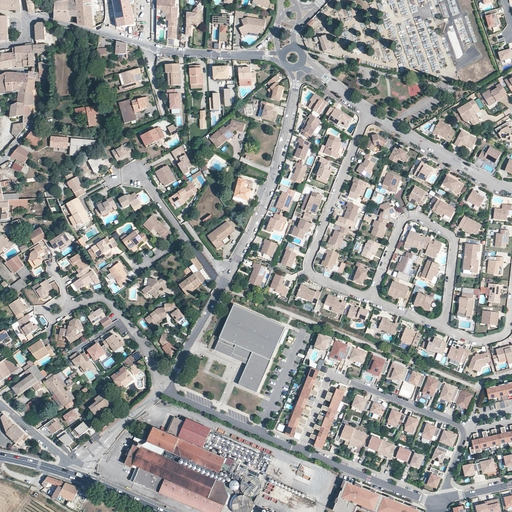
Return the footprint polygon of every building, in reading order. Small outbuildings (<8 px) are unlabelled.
[(0,0),(0,10),(3,11),(10,11),(16,10),(16,12),(21,12),(20,0),(0,0)] [(35,14),(34,0),(26,0),(29,13),(35,14)] [(74,0),(55,3),(54,19),(72,23),(78,24),(76,0),(74,0)] [(76,0),(78,24),(93,29),(90,0),(76,0)] [(112,0),(116,28),(123,27),(129,26),(134,25),(129,0),(112,0)] [(175,0),(157,0),(156,9),(160,9),(165,16),(165,19),(168,21),(167,39),(174,39),(177,10),(175,7),(175,0)] [(188,13),(186,35),(191,36),(192,25),(196,25),(198,27),(201,24),(202,13),(198,7),(194,11),(194,13),(188,13)] [(495,9),(484,13),(488,28),(499,25),(497,18),(495,18),(494,16),(496,16),(495,13),(497,13),(495,9)] [(222,17),(213,17),(213,24),(220,25),(220,41),(227,41),(228,26),(226,26),(226,23),(229,23),(229,15),(222,14),(222,17)] [(8,17),(0,16),(0,41),(8,42),(8,17)] [(248,17),(242,20),(244,23),(246,23),(247,25),(240,27),(243,34),(250,32),(250,29),(254,29),(254,31),(260,32),(260,31),(263,31),(264,28),(265,28),(266,20),(248,17)] [(44,23),(38,23),(35,26),(36,41),(45,41),(44,23)] [(342,37),(348,39),(350,33),(344,31),(342,37)] [(326,36),(319,38),(324,51),(331,49),(326,36)] [(108,49),(97,49),(96,56),(117,55),(126,54),(127,52),(128,44),(117,42),(116,51),(108,51),(108,49)] [(16,48),(15,48),(16,60),(23,60),(23,54),(34,54),(34,45),(33,46),(33,45),(33,44),(32,44),(31,44),(25,45),(26,46),(16,48)] [(47,45),(37,45),(38,53),(38,56),(41,56),(42,59),(42,62),(39,63),(39,69),(49,68),(48,54),(47,49),(47,45)] [(6,50),(0,51),(1,62),(12,60),(14,60),(16,60),(15,48),(13,48),(13,53),(6,54),(6,50)] [(511,48),(498,53),(502,61),(511,58),(511,48)] [(23,54),(23,60),(23,61),(23,67),(29,67),(32,67),(34,66),(34,54),(23,54)] [(1,62),(0,62),(0,69),(3,69),(12,67),(12,63),(12,62),(12,60),(1,62)] [(14,60),(12,60),(12,62),(12,63),(12,67),(16,66),(17,68),(23,67),(23,61),(23,60),(16,60),(14,60)] [(180,84),(179,64),(165,65),(166,73),(171,72),(172,85),(180,84)] [(228,66),(213,67),(214,78),(224,77),(225,78),(229,78),(228,66)] [(50,83),(49,68),(39,69),(40,73),(35,72),(35,81),(40,82),(41,79),(47,79),(47,83),(50,83)] [(139,73),(138,68),(121,73),(125,85),(117,88),(119,92),(133,88),(132,86),(139,84),(136,74),(139,73)] [(202,68),(190,69),(191,87),(204,87),(202,68)] [(251,68),(239,69),(240,86),(247,86),(247,80),(250,80),(252,82),(256,82),(255,73),(251,73),(251,68)] [(29,73),(28,74),(24,115),(30,114),(30,112),(30,110),(29,109),(28,106),(35,105),(34,94),(35,81),(35,72),(33,73),(29,73)] [(24,115),(28,74),(6,74),(0,76),(0,93),(19,91),(17,104),(12,106),(10,117),(14,117),(12,134),(16,137),(29,124),(30,114),(24,115)] [(280,79),(277,75),(268,82),(274,90),(272,98),(280,101),(283,88),(276,82),(280,79)] [(500,83),(483,94),(490,104),(507,94),(500,83)] [(236,98),(235,85),(227,85),(228,89),(224,89),(225,106),(232,106),(231,98),(236,98)] [(175,89),(166,90),(167,99),(170,99),(171,109),(180,109),(179,94),(175,94),(175,89)] [(219,93),(213,94),(213,98),(209,98),(210,110),(220,109),(219,93)] [(312,101),(309,106),(321,114),(328,102),(324,100),(324,101),(322,100),(322,99),(314,94),(311,100),(312,101)] [(132,99),(119,102),(125,124),(138,120),(135,113),(143,111),(142,109),(147,107),(146,105),(149,103),(148,97),(132,101),(132,99)] [(474,99),(458,109),(461,115),(465,113),(468,121),(471,120),(472,123),(475,124),(479,123),(476,119),(478,117),(476,114),(481,110),(474,99)] [(274,104),(262,101),(261,105),(262,105),(259,116),(274,121),(276,113),(273,112),(272,111),(273,108),(274,104)] [(98,106),(75,110),(76,116),(87,114),(89,127),(97,125),(95,115),(99,114),(98,106)] [(337,108),(329,119),(338,125),(340,122),(346,127),(349,122),(347,121),(349,117),(343,113),(342,114),(338,112),(339,109),(337,108)] [(301,131),(312,138),(323,121),(310,114),(309,118),(310,119),(307,125),(306,124),(301,131)] [(441,120),(433,133),(450,142),(456,131),(452,129),(453,127),(441,120)] [(224,126),(211,138),(219,147),(229,139),(227,136),(235,129),(242,131),(246,123),(232,121),(231,124),(226,128),(224,126)] [(511,128),(507,122),(495,130),(502,138),(505,139),(511,135),(510,140),(511,140),(511,128)] [(167,127),(170,132),(176,129),(174,123),(167,127)] [(159,127),(142,136),(146,146),(164,137),(159,127)] [(31,132),(25,139),(37,147),(46,132),(33,131),(31,132)] [(462,131),(456,144),(461,147),(465,140),(474,145),(478,138),(462,131)] [(339,147),(341,139),(332,135),(326,153),(338,159),(341,154),(339,153),(341,148),(339,147)] [(371,136),(367,146),(374,150),(377,145),(380,144),(384,147),(387,140),(380,135),(374,135),(371,136)] [(51,145),(67,147),(70,147),(69,156),(76,157),(77,147),(92,148),(92,146),(95,147),(95,142),(71,139),(71,144),(68,144),(68,139),(51,137),(51,145)] [(294,156),(304,160),(311,143),(299,138),(297,142),(300,143),(294,156)] [(125,148),(123,144),(113,150),(118,161),(133,153),(130,145),(125,148)] [(31,154),(18,146),(10,157),(23,163),(31,154)] [(482,150),(479,157),(483,159),(484,157),(496,163),(502,152),(490,146),(487,152),(482,150)] [(396,147),(390,158),(395,161),(398,156),(400,157),(400,155),(404,157),(403,159),(407,161),(410,157),(406,155),(408,153),(401,148),(399,149),(396,147)] [(179,148),(172,153),(185,175),(190,172),(189,170),(192,168),(179,148)] [(378,159),(367,153),(364,158),(366,159),(363,165),(360,165),(357,171),(365,176),(367,173),(369,174),(378,159)] [(99,155),(88,160),(96,172),(110,165),(107,158),(102,161),(99,155)] [(426,163),(422,161),(415,175),(427,181),(432,172),(427,169),(427,167),(425,166),(426,163)] [(24,168),(14,163),(12,168),(21,173),(24,168)] [(290,180),(300,183),(306,167),(294,163),(293,166),(295,167),(290,180)] [(317,168),(315,174),(327,178),(330,171),(332,172),(334,167),(322,163),(320,169),(317,168)] [(175,180),(167,166),(156,171),(165,186),(175,180)] [(72,188),(77,198),(86,193),(84,188),(81,190),(79,185),(81,184),(77,177),(74,178),(71,173),(66,176),(69,182),(68,183),(70,188),(72,188)] [(399,177),(389,173),(384,184),(391,186),(390,190),(397,193),(399,184),(396,183),(399,177)] [(460,182),(444,173),(437,185),(442,187),(443,185),(455,192),(460,182)] [(253,182),(240,178),(235,197),(248,200),(253,182)] [(364,181),(355,178),(348,196),(356,199),(364,181)] [(197,190),(191,179),(187,182),(189,185),(168,199),(173,205),(178,201),(182,206),(186,202),(183,200),(197,190)] [(0,188),(2,188),(11,187),(10,181),(0,182),(0,180),(0,188)] [(426,193),(416,187),(410,198),(424,206),(427,199),(424,198),(426,193)] [(469,187),(463,198),(475,205),(480,196),(472,191),(473,189),(469,187)] [(315,214),(322,196),(313,192),(309,203),(305,201),(301,208),(315,214)] [(294,195),(287,193),(286,197),(280,196),(276,207),(287,211),(290,204),(288,204),(290,198),(292,199),(294,195)] [(127,195),(119,199),(124,208),(131,205),(132,206),(139,201),(134,194),(128,197),(127,195)] [(112,197),(98,204),(103,214),(118,208),(112,197)] [(58,198),(46,199),(53,215),(64,214),(58,198)] [(77,198),(67,203),(78,224),(83,222),(84,223),(89,221),(83,212),(85,210),(80,201),(77,198)] [(19,200),(9,200),(9,205),(13,205),(12,215),(16,214),(15,208),(35,207),(35,199),(19,200)] [(455,210),(438,200),(432,209),(442,215),(445,214),(451,218),(455,210)] [(342,217),(354,221),(359,207),(348,202),(342,217)] [(391,208),(390,202),(381,206),(378,215),(381,217),(388,220),(389,221),(391,217),(389,216),(390,213),(395,212),(394,207),(391,208)] [(67,215),(71,213),(66,204),(62,207),(67,215)] [(508,209),(495,208),(494,218),(507,220),(508,209)] [(275,213),(268,227),(279,232),(285,217),(275,213)] [(303,218),(311,221),(313,215),(305,213),(303,218)] [(203,221),(206,224),(214,218),(211,215),(203,221)] [(167,231),(152,216),(144,225),(150,232),(153,228),(161,237),(167,231)] [(466,216),(459,227),(463,230),(464,228),(477,235),(482,226),(466,216)] [(388,220),(381,217),(379,221),(375,219),(373,225),(375,226),(372,233),(383,238),(386,230),(382,228),(384,223),(386,223),(388,220)] [(293,235),(303,239),(307,230),(309,231),(313,224),(300,220),(293,235)] [(228,223),(209,237),(218,250),(223,245),(220,239),(229,233),(231,235),(235,232),(228,223)] [(40,227),(29,235),(35,245),(47,237),(40,227)] [(335,230),(330,244),(341,249),(346,235),(349,235),(350,231),(341,227),(340,231),(335,230)] [(123,239),(130,250),(142,240),(144,243),(148,240),(142,233),(139,236),(137,234),(139,232),(138,229),(123,239)] [(500,233),(496,233),(495,247),(506,247),(507,234),(509,234),(509,230),(501,229),(500,233)] [(427,238),(408,230),(403,243),(421,251),(422,248),(427,238)] [(0,252),(10,243),(0,232),(0,252)] [(65,232),(51,242),(55,248),(59,245),(60,246),(70,239),(65,232)] [(433,239),(427,238),(422,248),(428,251),(427,255),(436,258),(439,254),(441,254),(443,246),(441,246),(442,242),(437,241),(435,245),(431,244),(433,239)] [(107,239),(92,248),(97,257),(112,248),(107,239)] [(262,252),(272,257),(277,244),(266,239),(264,243),(265,243),(262,252)] [(368,244),(366,243),(360,255),(368,258),(370,252),(374,254),(377,248),(371,245),(372,243),(369,242),(368,244)] [(481,246),(467,245),(466,254),(468,254),(467,258),(465,259),(465,267),(473,268),(473,273),(478,274),(479,261),(477,261),(478,253),(481,253),(481,246)] [(31,257),(29,261),(34,269),(42,264),(43,260),(38,259),(39,255),(45,252),(42,247),(32,253),(31,257)] [(288,247),(281,263),(291,267),(298,251),(288,247)] [(322,265),(331,269),(333,265),(335,266),(337,262),(336,261),(339,254),(327,249),(325,253),(328,255),(326,262),(324,261),(322,265)] [(80,252),(71,258),(75,264),(77,262),(80,268),(78,270),(79,273),(76,276),(79,279),(76,281),(81,288),(90,281),(91,283),(94,281),(97,284),(100,281),(93,270),(90,272),(87,266),(91,264),(85,256),(82,256),(80,252)] [(419,262),(421,257),(409,253),(408,257),(403,256),(401,262),(403,263),(400,271),(412,274),(417,261),(419,262)] [(193,255),(189,259),(200,270),(203,267),(193,255)] [(17,256),(7,263),(16,273),(18,272),(22,278),(30,272),(17,256)] [(488,261),(487,274),(498,274),(498,267),(503,267),(503,258),(496,257),(496,261),(488,261)] [(429,261),(422,276),(432,281),(439,266),(429,261)] [(353,281),(362,285),(367,271),(363,269),(365,264),(357,262),(355,266),(358,268),(353,281)] [(120,263),(109,270),(120,285),(130,278),(120,263)] [(252,283),(262,288),(267,267),(255,263),(252,283)] [(0,274),(7,282),(12,277),(1,267),(0,268),(0,274)] [(198,271),(179,285),(187,294),(206,280),(198,271)] [(284,278),(276,274),(271,287),(275,288),(276,292),(281,294),(280,296),(284,297),(287,289),(280,286),(284,278)] [(147,286),(140,292),(142,296),(148,293),(154,299),(159,295),(157,291),(162,288),(164,290),(168,287),(161,279),(158,282),(156,279),(148,278),(147,286)] [(21,279),(11,286),(17,293),(28,285),(21,279)] [(39,283),(32,288),(37,295),(40,293),(44,297),(49,295),(47,291),(52,288),(47,280),(41,285),(39,283)] [(409,289),(393,282),(388,294),(404,300),(409,289)] [(490,288),(489,301),(499,302),(500,290),(502,289),(503,285),(488,284),(488,288),(490,288)] [(320,294),(299,287),(295,297),(316,305),(320,294)] [(431,298),(419,293),(414,305),(427,310),(431,298)] [(474,295),(463,294),(461,303),(459,305),(459,313),(467,314),(466,317),(471,317),(471,320),(472,320),(473,317),(472,316),(474,300),(473,299),(474,295)] [(328,296),(325,303),(334,307),(331,311),(337,313),(337,312),(342,314),(347,303),(342,301),(341,303),(335,301),(336,298),(328,296)] [(21,297),(11,304),(18,316),(23,313),(29,309),(21,297)] [(159,309),(145,318),(149,324),(155,320),(156,322),(161,319),(166,318),(166,313),(171,311),(174,315),(173,317),(178,324),(186,319),(174,303),(165,304),(165,308),(159,309)] [(285,328),(234,305),(214,350),(229,357),(231,353),(247,361),(245,364),(237,382),(256,391),(285,328)] [(351,305),(348,314),(365,321),(368,311),(351,305)] [(100,308),(88,317),(93,325),(99,322),(104,328),(112,323),(107,316),(105,317),(100,308)] [(499,313),(482,311),(481,325),(494,326),(495,318),(498,318),(499,313)] [(23,313),(18,316),(19,321),(20,327),(26,335),(39,329),(29,314),(26,317),(23,313)] [(84,328),(77,318),(69,323),(68,330),(61,328),(60,336),(66,337),(71,343),(82,336),(80,331),(84,328)] [(382,318),(378,328),(395,335),(400,323),(382,318)] [(421,336),(405,329),(401,339),(417,347),(421,336)] [(0,343),(10,337),(5,330),(1,334),(0,334),(0,343)] [(163,347),(169,355),(177,349),(171,342),(168,343),(167,341),(167,334),(161,333),(160,342),(164,347),(163,347)] [(320,334),(315,346),(327,351),(332,339),(320,334)] [(113,335),(103,342),(105,345),(107,348),(111,346),(115,352),(125,345),(121,341),(119,342),(113,335)] [(429,339),(427,343),(430,344),(428,351),(433,353),(434,350),(439,351),(438,354),(443,356),(447,345),(443,344),(442,342),(439,341),(437,341),(429,339)] [(340,342),(336,340),(331,351),(336,354),(340,342)] [(41,341),(29,349),(37,358),(42,355),(44,358),(49,354),(51,357),(54,355),(49,347),(47,349),(41,341)] [(351,346),(340,342),(336,354),(335,358),(339,359),(340,357),(346,360),(348,354),(351,346)] [(91,352),(86,355),(89,359),(95,355),(98,358),(105,352),(106,356),(111,352),(107,348),(105,345),(102,349),(97,343),(89,349),(91,352)] [(511,354),(509,345),(496,349),(499,360),(507,358),(508,363),(511,361),(511,354)] [(351,346),(348,354),(352,356),(351,358),(362,362),(366,353),(351,346)] [(463,351),(451,346),(447,357),(460,362),(462,355),(466,357),(469,351),(464,349),(463,351)] [(490,361),(487,352),(473,356),(468,367),(476,371),(480,364),(490,361)] [(86,355),(84,353),(78,356),(76,354),(71,358),(78,366),(81,364),(86,373),(96,367),(89,359),(86,355)] [(247,361),(231,353),(229,357),(245,364),(247,361)] [(131,355),(125,360),(129,366),(135,361),(131,355)] [(374,356),(369,366),(373,367),(374,370),(374,373),(377,375),(378,373),(380,373),(381,372),(384,373),(389,362),(374,356)] [(323,366),(324,360),(319,359),(317,369),(327,372),(328,368),(323,366)] [(23,367),(25,370),(33,364),(31,361),(23,367)] [(1,362),(0,362),(0,376),(3,379),(11,372),(1,362)] [(408,369),(393,362),(388,377),(393,379),(394,378),(399,380),(400,379),(404,380),(408,369)] [(29,378),(39,370),(36,367),(34,365),(25,372),(29,378)] [(134,379),(124,367),(112,378),(122,389),(134,379)] [(312,368),(309,377),(315,380),(318,374),(324,377),(326,373),(312,368)] [(29,378),(13,389),(18,396),(37,383),(40,380),(47,375),(43,370),(41,372),(39,370),(29,378)] [(410,382),(421,386),(425,376),(414,372),(410,382)] [(74,376),(69,380),(71,383),(79,377),(75,373),(73,375),(74,376)] [(47,380),(55,393),(64,389),(60,383),(62,381),(57,374),(47,380)] [(309,377),(304,387),(311,389),(314,384),(321,387),(322,382),(315,380),(309,377)] [(442,382),(429,377),(423,392),(433,395),(436,388),(439,389),(442,382)] [(237,382),(236,385),(255,394),(256,391),(237,382)] [(454,401),(459,390),(445,384),(440,397),(450,401),(454,401)] [(507,392),(505,385),(504,384),(499,385),(499,387),(496,388),(497,394),(498,397),(502,396),(501,393),(507,392)] [(87,386),(82,389),(87,396),(91,393),(87,386)] [(497,394),(496,388),(495,386),(490,387),(490,389),(487,389),(489,399),(493,398),(492,396),(497,394)] [(304,387),(301,396),(308,399),(310,393),(317,396),(319,392),(311,389),(304,387)] [(64,389),(55,393),(63,406),(65,406),(67,410),(74,404),(64,389)] [(334,397),(340,399),(343,395),(344,395),(345,391),(339,389),(338,392),(336,392),(334,397)] [(472,395),(459,390),(454,401),(457,404),(466,407),(472,395)] [(97,402),(89,408),(94,413),(98,409),(100,411),(107,404),(109,406),(113,403),(104,393),(95,399),(97,402)] [(334,397),(327,395),(325,398),(333,401),(330,407),(337,409),(341,400),(340,399),(334,397)] [(370,400),(356,395),(351,408),(361,412),(363,409),(366,410),(367,406),(370,400)] [(308,399),(301,396),(297,406),(304,408),(306,403),(313,406),(315,402),(308,399)] [(21,409),(25,415),(39,406),(34,399),(21,409)] [(384,406),(370,400),(367,406),(372,408),(372,410),(380,414),(384,406)] [(110,409),(109,406),(107,404),(100,411),(98,409),(94,413),(96,416),(98,416),(99,416),(101,416),(110,409)] [(326,417),(333,419),(337,409),(330,407),(323,404),(321,408),(328,411),(326,417)] [(297,406),(293,415),(300,418),(302,412),(310,415),(311,411),(304,408),(297,406)] [(77,408),(65,417),(69,423),(82,413),(77,408)] [(402,421),(405,414),(392,409),(387,422),(396,425),(398,421),(402,421)] [(2,412),(0,415),(7,433),(15,424),(2,412)] [(326,417),(319,413),(317,417),(324,420),(322,426),(329,428),(333,419),(326,417)] [(405,414),(402,421),(406,423),(404,428),(412,432),(418,419),(405,414)] [(180,415),(179,419),(174,417),(168,432),(203,447),(210,429),(180,415)] [(293,415),(289,425),(296,428),(299,422),(306,424),(307,421),(300,418),(293,415)] [(59,425),(54,419),(44,426),(47,429),(48,428),(50,431),(51,431),(53,434),(62,428),(59,425)] [(89,429),(84,422),(74,430),(80,437),(89,429)] [(318,435),(325,438),(329,428),(322,426),(315,423),(314,427),(321,430),(318,435)] [(341,423),(334,439),(338,441),(340,437),(350,441),(355,428),(341,423)] [(438,435),(440,429),(428,423),(422,436),(431,440),(434,434),(438,435)] [(15,424),(7,433),(7,434),(16,443),(25,434),(15,424)] [(289,425),(286,434),(293,437),(295,431),(302,434),(303,430),(296,428),(289,425)] [(150,426),(146,434),(149,436),(147,442),(219,472),(225,458),(150,426)] [(502,434),(497,435),(499,444),(508,442),(506,433),(505,426),(500,428),(502,434)] [(369,434),(355,428),(350,441),(349,443),(355,445),(357,442),(364,446),(369,434)] [(438,435),(436,439),(452,445),(456,435),(440,429),(438,435)] [(493,436),(488,437),(490,446),(490,448),(496,447),(495,445),(499,444),(497,435),(496,429),(491,430),(493,436)] [(74,442),(64,431),(57,436),(59,439),(61,438),(67,446),(74,442)] [(484,438),(479,439),(481,448),(490,446),(488,437),(486,431),(482,432),(484,438)] [(318,435),(311,433),(310,437),(317,439),(314,445),(322,447),(325,438),(318,435)] [(477,433),(473,434),(474,440),(472,441),(473,446),(469,447),(471,454),(482,451),(481,448),(479,439),(477,433)] [(28,437),(25,434),(16,443),(22,448),(25,444),(23,442),(28,437)] [(382,440),(369,434),(364,446),(378,451),(382,440)] [(61,438),(59,439),(67,446),(61,438)] [(239,449),(236,443),(231,445),(228,439),(222,441),(228,452),(229,451),(230,453),(237,449),(238,450),(239,449)] [(396,445),(382,440),(378,451),(388,455),(387,457),(391,458),(391,457),(396,445)] [(143,444),(135,442),(131,449),(128,454),(128,456),(124,464),(132,468),(134,465),(140,468),(133,482),(205,511),(219,511),(223,503),(225,504),(227,496),(223,483),(141,447),(143,444)] [(409,451),(396,445),(391,457),(395,458),(397,456),(406,460),(409,451)] [(448,449),(438,445),(434,457),(443,460),(448,449)] [(166,451),(164,455),(174,459),(175,455),(166,451)] [(423,456),(409,451),(406,460),(405,463),(411,465),(412,463),(419,465),(423,456)] [(492,460),(476,464),(477,470),(482,469),(483,473),(495,470),(492,460)] [(228,471),(230,472),(232,473),(233,473),(235,472),(237,471),(238,469),(238,468),(238,466),(237,464),(236,463),(234,462),(233,462),(231,462),(229,463),(228,464),(227,466),(227,468),(227,469),(228,471)] [(477,470),(476,464),(463,467),(465,476),(474,474),(474,471),(477,470)] [(239,476),(240,477),(242,478),(244,478),(245,477),(247,476),(248,474),(248,473),(248,471),(247,469),(246,468),(245,467),(243,467),(241,467),(239,468),(238,469),(237,471),(237,473),(238,474),(239,476)] [(431,467),(429,470),(432,472),(428,483),(436,487),(440,477),(435,475),(436,473),(437,474),(439,470),(431,467)] [(241,487),(242,490),(244,493),(246,495),(250,496),(253,496),(257,495),(259,493),(261,490),(262,486),(261,483),(260,480),(258,478),(255,476),(251,475),(248,476),(245,478),(243,480),(241,483),(241,487)] [(48,477),(43,483),(46,489),(50,483),(58,486),(56,489),(52,497),(63,502),(65,498),(69,501),(67,505),(75,510),(77,505),(73,503),(79,488),(48,477)] [(232,481),(231,482),(231,483),(230,484),(230,486),(231,487),(232,488),(233,489),(235,489),(236,489),(237,488),(238,487),(239,486),(239,484),(239,483),(238,482),(237,481),(235,480),(234,480),(232,481)] [(347,480),(333,508),(343,511),(354,511),(356,507),(369,511),(422,511),(403,504),(363,487),(347,480)] [(268,483),(264,493),(277,499),(282,488),(268,483)] [(232,506),(233,510),(234,511),(250,511),(253,509),(253,506),(253,502),(251,499),(249,497),(246,495),(243,495),(239,495),(236,497),(234,499),(232,503),(232,506)] [(498,499),(487,501),(489,511),(495,511),(501,511),(498,499)] [(481,505),(477,506),(478,511),(489,511),(487,501),(482,503),(482,505),(481,505)]
